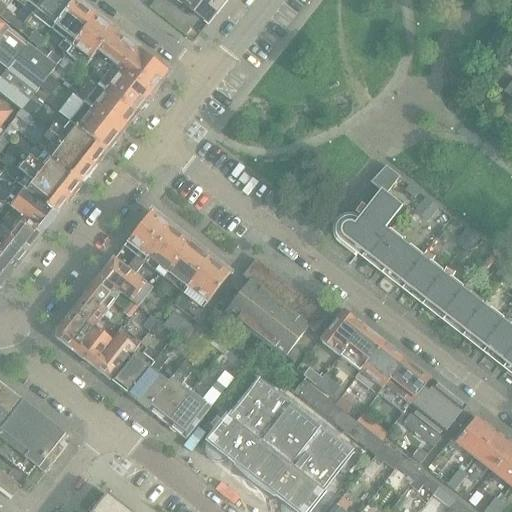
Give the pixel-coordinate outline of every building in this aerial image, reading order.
[(42,0),(23,0),(35,9),(42,0)] [(54,24),(72,0),(42,0),(35,9),(31,14),(50,29),(54,24)] [(94,15),(75,0),(72,0),(54,24),(50,29),(62,39),(56,46),(65,53),(94,15)] [(222,6),(214,0),(180,0),(179,2),(208,24),(215,14),(222,6)] [(6,5),(0,13),(0,16),(18,30),(26,20),(6,5)] [(113,29),(94,15),(65,53),(83,67),(89,59),(96,51),(113,29)] [(27,45),(8,29),(0,22),(0,63),(7,69),(8,69),(15,59),(27,45)] [(165,70),(113,29),(96,51),(113,64),(151,95),(166,76),(165,70)] [(33,32),(27,39),(36,46),(42,38),(33,32)] [(33,50),(27,45),(15,59),(43,81),(48,74),(55,66),(45,58),(34,49),(33,50)] [(53,50),(45,58),(55,66),(62,56),(53,50)] [(55,80),(69,62),(62,56),(55,66),(48,74),(55,80)] [(43,81),(15,59),(8,69),(25,82),(36,91),(41,84),(43,81)] [(151,95),(113,64),(98,83),(136,114),(151,95)] [(36,91),(25,82),(8,69),(7,69),(0,78),(0,92),(11,101),(21,110),(36,91)] [(511,78),(502,91),(508,97),(511,92),(511,78)] [(136,114),(98,83),(83,102),(121,133),(136,114)] [(121,133),(83,102),(68,121),(107,152),(121,133)] [(0,121),(8,111),(0,104),(0,121)] [(21,136),(34,119),(27,114),(21,110),(9,126),(14,130),(21,136)] [(107,152),(68,121),(62,129),(54,124),(49,131),(94,168),(107,152)] [(14,130),(9,126),(0,136),(0,144),(2,146),(14,130)] [(94,168),(49,131),(43,138),(51,144),(44,153),(82,184),(94,168)] [(82,184),(44,153),(37,162),(30,156),(24,164),(69,200),(82,184)] [(69,200),(24,164),(19,170),(26,176),(20,185),(57,215),(69,200)] [(339,229),(339,231),(339,232),(339,234),(340,236),(341,237),(342,238),(359,251),(358,252),(359,252),(362,255),(378,235),(383,239),(388,232),(384,228),(401,206),(386,194),(399,177),(385,166),(370,183),(380,190),(359,217),(355,222),(354,221),(352,221),(350,220),(348,220),(347,220),(345,221),(343,222),(342,223),(341,224),(340,226),(339,227),(339,229)] [(3,171),(0,174),(0,180),(2,180),(6,181),(12,185),(15,181),(3,171)] [(57,215),(20,185),(18,184),(4,202),(23,217),(43,233),(57,215)] [(418,192),(409,185),(404,191),(414,198),(418,192)] [(412,211),(419,216),(430,202),(423,197),(412,211)] [(430,202),(419,216),(426,221),(437,207),(430,202)] [(149,215),(124,247),(136,256),(127,268),(134,274),(143,263),(171,227),(155,214),(149,215)] [(0,287),(1,288),(43,233),(23,217),(9,235),(0,247),(0,287)] [(0,247),(9,235),(0,227),(0,247)] [(190,241),(171,227),(143,263),(162,277),(190,241)] [(453,243),(460,248),(471,234),(464,229),(453,243)] [(378,235),(362,255),(382,270),(403,243),(388,232),(383,239),(378,235)] [(471,234),(460,248),(466,253),(477,239),(471,234)] [(210,257),(190,241),(162,277),(182,293),(210,257)] [(403,243),(382,270),(401,285),(422,258),(419,256),(406,245),(403,243)] [(230,273),(210,257),(182,293),(202,309),(230,273)] [(422,258),(401,285),(422,301),(443,274),(422,258)] [(99,278),(120,294),(130,302),(137,307),(151,287),(134,274),(127,268),(122,265),(116,260),(115,259),(99,278)] [(218,303),(228,311),(225,314),(282,358),(285,355),(294,363),(302,352),(295,346),(302,337),(301,336),(308,327),(315,332),(327,316),(255,260),(243,276),(249,281),(242,290),(241,290),(235,298),(227,293),(218,303)] [(494,275),(500,280),(511,265),(505,260),(494,275)] [(511,266),(511,265),(500,280),(507,285),(511,277),(511,266)] [(443,274),(422,301),(442,317),(463,290),(460,288),(447,277),(443,274)] [(99,278),(77,307),(98,322),(120,294),(99,278)] [(153,289),(163,296),(169,287),(160,280),(153,289)] [(463,290),(442,317),(462,333),(483,306),(463,290)] [(184,303),(178,299),(173,305),(179,310),(184,303)] [(122,313),(130,319),(138,308),(137,307),(130,302),(122,313)] [(483,306),(462,333),(482,349),(503,322),(500,319),(487,309),(483,306)] [(77,307),(57,331),(58,340),(74,352),(98,322),(77,307)] [(343,311),(319,341),(339,356),(362,326),(343,311)] [(137,334),(143,339),(156,322),(150,317),(137,334)] [(174,336),(184,323),(176,317),(166,330),(174,336)] [(98,322),(74,352),(75,353),(77,356),(82,360),(86,361),(93,366),(116,336),(98,322)] [(511,328),(503,322),(482,349),(502,364),(511,351),(511,328)] [(181,342),(191,329),(184,323),(174,336),(181,342)] [(362,326),(339,356),(359,371),(382,341),(362,326)] [(116,336),(93,366),(94,367),(95,371),(100,374),(104,375),(111,381),(139,344),(121,330),(116,336)] [(359,371),(354,377),(355,378),(377,395),(379,392),(405,359),(382,341),(359,371)] [(139,344),(111,381),(118,386),(119,390),(124,393),(128,394),(153,363),(142,354),(145,349),(139,344)] [(511,351),(502,364),(511,371),(511,351)] [(153,363),(128,394),(136,400),(136,403),(144,409),(146,409),(147,409),(167,383),(156,374),(168,360),(160,354),(153,363)] [(405,359),(379,392),(404,410),(429,378),(405,359)] [(189,394),(180,386),(192,371),(182,364),(167,383),(147,409),(156,416),(157,419),(161,422),(164,422),(166,424),(189,394)] [(332,366),(322,379),(316,386),(331,398),(339,388),(331,381),(339,371),(332,366)] [(303,376),(316,386),(322,379),(309,369),(303,376)] [(354,453),(257,378),(256,378),(256,379),(227,416),(225,414),(204,441),(206,442),(205,444),(205,446),(204,449),(204,451),(205,453),(205,455),(206,457),(208,459),(209,460),(211,461),(213,462),(215,463),(217,463),(220,463),(222,462),(224,461),(225,460),(227,459),(234,464),(233,466),(237,470),(241,474),(246,477),(252,483),(262,490),(269,495),(274,498),(275,496),(282,502),(281,503),(280,505),(280,508),(280,510),(280,511),(310,511),(326,493),(324,491),(353,454),(354,453)] [(404,410),(397,420),(432,448),(465,406),(429,378),(404,410)] [(303,381),(294,393),(301,398),(305,402),(338,427),(342,431),(360,445),(375,456),(379,451),(383,445),(380,442),(355,423),(345,415),(334,406),(333,405),(329,402),(303,381)] [(0,383),(0,431),(23,401),(0,383)] [(189,394),(166,424),(168,426),(169,429),(173,432),(177,432),(185,439),(210,407),(191,392),(189,394)] [(338,400),(334,406),(345,415),(350,409),(338,400)] [(23,401),(0,431),(0,455),(28,477),(35,467),(44,474),(51,464),(52,465),(64,448),(55,441),(62,432),(23,401)] [(361,416),(355,423),(380,442),(385,435),(361,416)] [(492,433),(474,419),(455,443),(473,457),(492,433)] [(511,447),(492,433),(473,457),(492,472),(511,447)] [(375,456),(372,460),(381,467),(383,464),(394,472),(398,466),(403,460),(383,445),(379,451),(375,456)] [(511,481),(511,447),(492,472),(509,485),(511,481)] [(403,460),(398,466),(416,480),(420,474),(417,471),(403,460)] [(458,469),(451,478),(458,484),(465,475),(458,469)] [(0,470),(0,487),(12,497),(20,486),(0,470)] [(416,480),(410,487),(418,493),(423,486),(434,494),(438,488),(420,474),(416,480)] [(458,484),(451,478),(445,485),(453,491),(458,484)] [(438,488),(434,494),(451,507),(456,502),(438,488)] [(475,492),(467,503),(474,508),(482,497),(475,492)] [(125,511),(105,496),(92,511),(125,511)] [(494,497),(487,506),(493,511),(494,511),(501,503),(494,497)] [(344,511),(349,507),(341,500),(331,511),(344,511)] [(451,507),(447,511),(468,511),(456,502),(451,507)]
